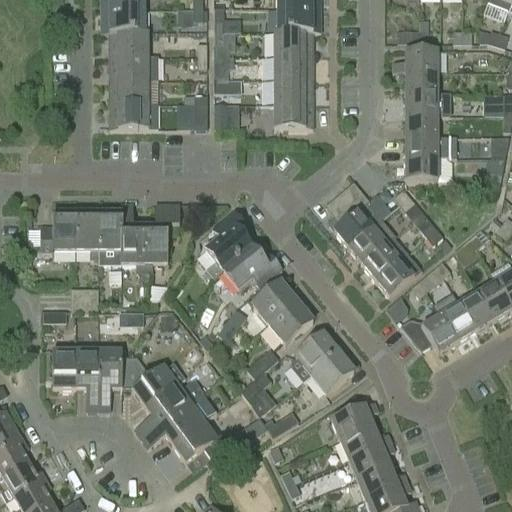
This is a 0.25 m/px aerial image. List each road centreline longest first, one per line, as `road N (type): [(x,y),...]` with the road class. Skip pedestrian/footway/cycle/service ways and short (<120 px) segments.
road 1 (residential): [(277,224),(368,145),(365,0)]
road 2 (residential): [(431,414),(410,410),(394,375),(277,224)]
road 3 (residential): [(277,224),(249,185),(225,192),(80,183)]
road 4 (residential): [(59,0),(78,31),(80,183)]
road 5 (residential): [(46,435),(28,405),(29,307),(0,274)]
road 6 (residential): [(154,511),(166,504),(113,429),(46,435)]
